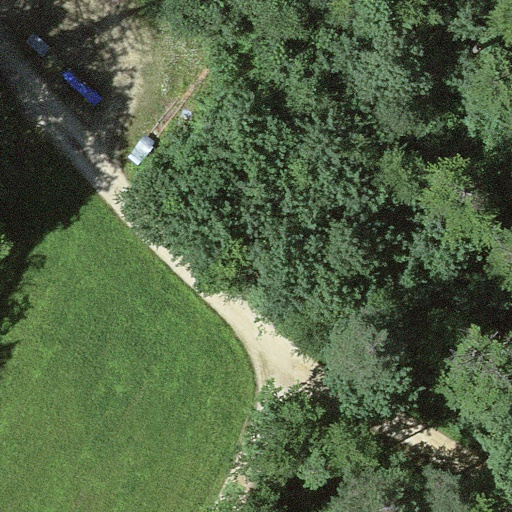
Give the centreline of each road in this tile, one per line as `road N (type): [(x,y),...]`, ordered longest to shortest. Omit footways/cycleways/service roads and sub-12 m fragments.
road 1 (track): [(295,363),(154,240),(0,62)]
road 2 (track): [(295,363),(511,495)]
road 3 (track): [(240,511),(295,363)]
